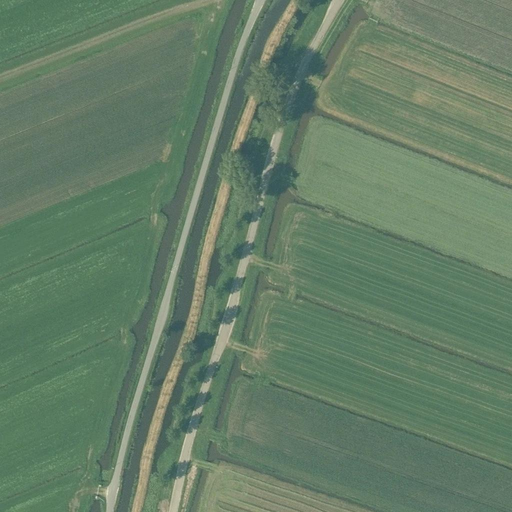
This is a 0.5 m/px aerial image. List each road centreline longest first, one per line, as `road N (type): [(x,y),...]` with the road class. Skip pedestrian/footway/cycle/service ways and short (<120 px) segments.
road 1 (unclassified): [(172,511),(290,91),(337,0)]
road 2 (unclassified): [(108,511),(183,221),(259,0)]
